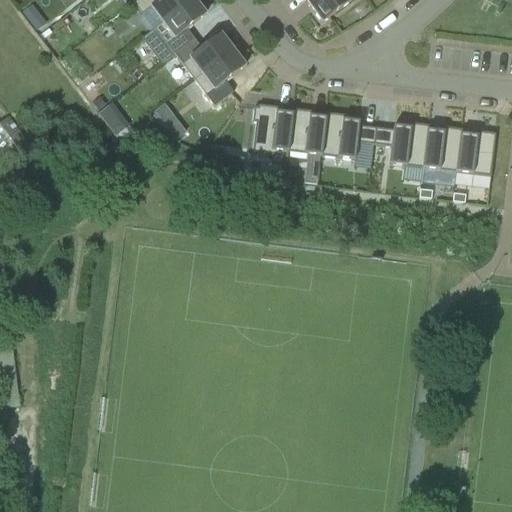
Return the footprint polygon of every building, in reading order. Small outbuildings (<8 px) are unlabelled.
[(161,0),(142,0),(134,7),(141,16),(150,10),(162,25),(194,0),(162,0),(161,0)] [(149,35),(141,41),(160,67),(173,57),(193,42),(186,32),(205,17),(200,12),(203,10),(194,0),(162,25),(154,31),(149,35)] [(313,0),(306,6),(321,26),(353,0),(313,0)] [(27,22),(37,15),(31,7),(21,15),(27,22)] [(193,42),(173,57),(193,83),(201,77),(232,53),(229,49),(231,47),(223,37),(221,39),(220,38),(206,48),(202,52),(200,50),(193,42)] [(201,77),(193,83),(205,98),(213,93),(225,83),(230,80),(244,69),(243,68),(245,66),(237,56),(235,57),(232,53),(201,77)] [(92,106),(97,112),(104,107),(99,100),(92,106)] [(163,106),(154,113),(164,127),(174,119),(163,106)] [(112,107),(98,117),(103,124),(117,113),(112,107)] [(253,110),(252,125),(256,126),(252,155),(286,160),(287,160),(287,154),(286,154),(291,116),(290,116),(277,115),(278,111),(257,108),(257,111),(253,110)] [(291,116),(286,154),(287,154),(320,158),(324,120),(323,120),(310,119),(311,115),(290,112),(290,116),(291,116)] [(324,120),(320,158),(354,163),(356,146),(373,148),(375,131),(358,128),(358,124),(344,123),(344,119),(324,116),(323,120),(324,120)] [(6,158),(25,144),(7,120),(0,126),(0,150),(5,157),(6,158)] [(375,131),(373,148),(390,150),(387,167),(422,171),(427,133),(428,133),(428,129),(408,127),(407,131),(393,129),(392,133),(375,131)] [(462,133),(441,131),(441,135),(428,133),(427,133),(422,171),(455,175),(460,137),(461,137),(462,133)] [(460,137),(455,175),(489,180),(494,137),(474,135),(473,139),(461,137),(460,137)] [(305,179),(304,187),(316,188),(317,180),(305,179)] [(419,193),(418,200),(430,202),(431,194),(419,193)] [(453,196),(452,204),(464,206),(465,198),(453,196)] [(0,353),(0,360),(6,409),(18,408),(12,352),(0,353)]
